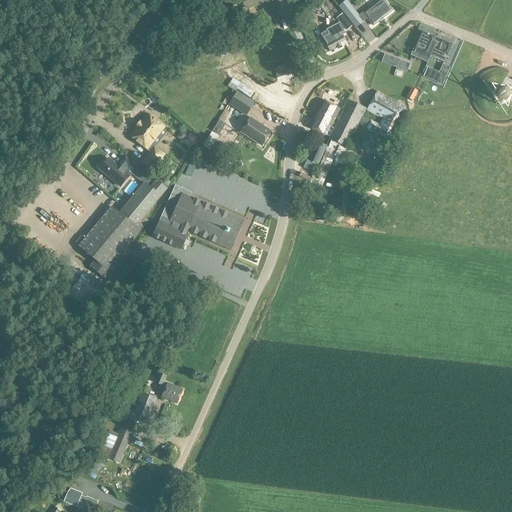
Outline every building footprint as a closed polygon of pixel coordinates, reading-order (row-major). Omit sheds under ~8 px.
[(231,21),(229,16),(269,3),(268,0),(223,0),(223,1),(213,4),(219,24),(231,21)] [(346,0),(339,6),(356,28),(363,22),(346,0)] [(392,11),(383,0),(379,0),(363,13),(373,26),(380,20),(381,21),(385,18),(384,17),(392,11)] [(352,26),(343,13),(336,18),(346,31),(352,26)] [(344,43),(340,34),(344,32),(339,23),(326,30),(328,34),(323,37),(330,51),(344,43)] [(410,56),(427,63),(430,57),(429,57),(436,42),(433,41),(434,37),(421,32),(413,49),(415,50),(414,53),(412,52),(410,56)] [(429,57),(430,57),(443,63),(445,58),(443,57),(444,55),(446,55),(451,45),(440,40),(439,43),(436,42),(429,57)] [(397,68),(400,60),(384,54),(381,62),(397,68)] [(430,69),(428,75),(439,80),(441,77),(444,79),(449,67),(442,64),(439,73),(430,69)] [(501,86),(496,87),(487,84),(483,94),(487,107),(496,103),(501,105),(507,103),(511,105),(511,96),(510,92),(511,86),(511,74),(506,72),(501,86)] [(351,79),(348,92),(354,93),(357,80),(351,79)] [(416,91),(411,88),(406,97),(412,100),(416,91)] [(366,128),(375,132),(387,139),(404,108),(375,92),(365,111),(382,120),(379,125),(370,121),(366,128)] [(254,103),(237,93),(229,105),(245,116),(254,103)] [(315,111),(313,116),(325,122),(325,120),(332,124),(339,109),(321,100),(318,106),(315,104),(312,110),(315,111)] [(329,140),(346,148),(365,109),(348,101),(334,129),(330,137),(329,140)] [(150,115),(149,115),(148,116),(147,115),(141,123),(140,122),(136,128),(137,129),(131,137),(147,150),(148,149),(151,151),(142,162),(153,170),(153,169),(158,173),(165,163),(161,160),(165,155),(154,147),(154,148),(150,145),(164,128),(155,121),(156,120),(155,118),(154,117),(152,115),(150,115)] [(330,127),(332,124),(325,120),(325,122),(313,116),(307,127),(326,136),(326,135),(330,137),(334,129),(330,127)] [(250,119),(241,133),(261,146),(270,132),(250,119)] [(174,130),(177,135),(183,131),(179,126),(174,130)] [(219,136),(212,132),(206,141),(205,140),(202,146),(210,150),(219,136)] [(314,151),(310,161),(317,164),(321,154),(315,152),(314,151)] [(118,167),(108,159),(100,169),(120,187),(129,176),(136,167),(126,158),(118,167)] [(317,164),(310,161),(306,160),(303,168),(313,173),(317,164)] [(120,215),(112,208),(79,248),(96,261),(91,267),(103,277),(129,246),(146,225),(141,221),(167,189),(157,181),(151,189),(145,184),(120,215)] [(169,222),(169,223),(231,251),(244,221),(190,197),(191,193),(175,186),(160,218),(169,222)] [(376,196),(357,187),(348,208),(367,215),(371,205),(372,206),(375,200),(374,199),(376,196)] [(132,249),(129,246),(103,277),(110,283),(132,249)] [(221,275),(220,279),(236,284),(238,279),(221,275)] [(183,391),(167,384),(164,383),(166,377),(159,374),(155,383),(160,385),(158,390),(164,392),(162,398),(177,404),(183,391)] [(149,420),(157,399),(142,393),(134,414),(149,420)] [(123,420),(117,435),(109,431),(99,456),(108,460),(108,459),(120,465),(136,425),(123,420)] [(68,492),(64,500),(64,502),(77,507),(77,509),(85,511),(92,511),(97,499),(71,490),(70,493),(68,492)]
